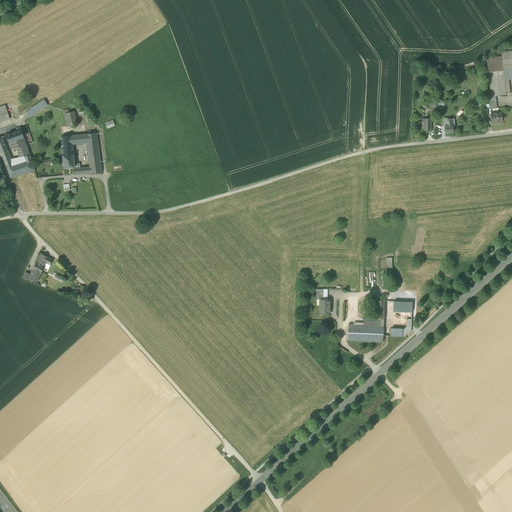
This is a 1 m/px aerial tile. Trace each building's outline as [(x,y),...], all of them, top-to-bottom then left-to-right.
[(502,57),(502,60),(511,58),(511,51),(501,52),(502,57)] [(487,59),(488,72),(503,70),(502,60),(502,57),(487,59)] [(511,58),(502,60),(503,70),(504,80),(508,80),(511,79),(511,58)] [(504,80),(503,70),(488,72),(491,96),(491,97),(495,96),(506,95),(506,93),(504,80)] [(489,97),(490,109),(497,108),(495,96),(491,97),(491,96),(489,97)] [(44,100),(30,109),(34,115),(48,105),(44,100)] [(29,118),(34,115),(30,109),(26,112),(29,118)] [(67,124),(68,127),(78,124),(74,111),(69,113),(68,109),(63,111),(64,114),(67,124)] [(9,119),(7,113),(0,115),(0,117),(1,122),(9,119)] [(490,114),(491,123),(496,123),(496,122),(502,122),(501,113),(491,114),(490,114)] [(445,126),(446,134),(453,133),(452,127),(452,126),(452,125),(451,120),(451,119),(447,120),(447,121),(448,123),(445,123),(445,125),(445,126)] [(7,136),(9,142),(23,137),(21,130),(20,127),(16,129),(17,132),(7,135),(6,135),(6,136),(7,136)] [(87,143),(88,150),(99,149),(97,133),(61,137),(63,156),(74,155),(73,145),(87,143)] [(0,137),(0,150),(6,167),(12,165),(10,160),(2,137),(0,137)] [(23,152),(25,161),(31,159),(27,145),(27,144),(26,144),(23,137),(9,142),(12,150),(16,148),(18,153),(23,152)] [(102,173),(99,149),(88,150),(90,168),(84,168),(84,173),(90,173),(91,174),(102,173)] [(23,152),(18,153),(20,158),(10,160),(12,165),(25,161),(23,152)] [(63,156),(64,169),(73,168),(75,168),(74,164),(74,155),(63,156)] [(35,170),(31,159),(25,161),(12,165),(6,167),(11,178),(35,170)] [(41,254),(36,263),(44,267),(46,263),(50,265),(52,260),(41,254)] [(36,263),(32,273),(39,276),(43,267),(44,267),(36,263)] [(36,282),(39,276),(32,273),(29,278),(36,282)] [(320,313),(330,314),(330,300),(327,300),(323,300),(320,299),(320,300),(321,300),(321,306),(320,305),(320,313)] [(348,341),(383,342),(383,326),(371,325),(348,324),(348,341)] [(406,327),(403,330),(402,330),(402,336),(405,336),(411,331),(411,327),(406,327)] [(120,482),(110,490),(113,492),(122,484),(120,482)] [(184,501),(186,504),(196,498),(194,494),(184,501)]
